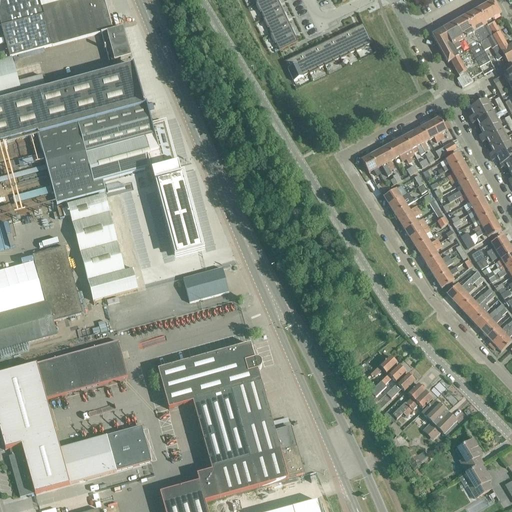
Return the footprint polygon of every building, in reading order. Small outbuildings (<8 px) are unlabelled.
[(38,0),(0,0),(0,26),(6,51),(0,52),(0,60),(51,47),(38,0)] [(106,9),(103,0),(38,0),(41,9),(52,47),(100,34),(112,31),(110,24),(111,24),(107,9),(106,9)] [(282,11),(277,0),(266,0),(256,5),(260,14),(261,14),(264,20),(263,20),(263,21),(282,11)] [(493,2),(477,11),(488,30),(489,30),(493,38),(504,58),(508,64),(511,62),(511,44),(508,47),(492,20),(501,15),(497,9),(493,2)] [(290,27),(282,11),(263,21),(267,30),(268,29),(271,35),(270,36),(290,27)] [(477,11),(464,18),(484,52),(491,48),(492,51),(492,50),(498,61),(504,58),(493,38),(489,30),(488,30),(477,11)] [(464,18),(453,24),(482,74),(485,79),(496,73),(484,52),(464,18)] [(471,80),(482,74),(453,24),(443,30),(471,80)] [(363,26),(347,33),(356,53),(365,48),(365,47),(372,44),(363,26)] [(298,43),(290,27),(270,36),(275,45),(276,45),(279,52),(298,43)] [(112,31),(100,34),(104,48),(103,48),(104,51),(105,50),(109,64),(109,63),(108,57),(109,56),(111,63),(130,57),(122,28),(112,31)] [(471,80),(443,30),(432,36),(436,43),(448,64),(451,62),(460,79),(457,80),(462,89),(473,83),(471,80)] [(356,53),(347,33),(332,41),(341,60),(350,56),(349,55),(355,52),(356,53)] [(341,60),(332,41),(316,48),(325,68),(334,63),(334,62),(340,59),(340,60),(341,60)] [(325,68),(316,48),(300,55),(310,75),(319,71),(318,70),(324,67),(325,68)] [(310,75),(300,55),(284,63),(294,83),(303,78),(303,77),(309,74),(309,75),(310,75)] [(0,145),(28,138),(37,135),(146,107),(135,67),(128,69),(128,68),(46,91),(42,76),(18,83),(12,60),(0,63),(0,145)] [(39,64),(15,70),(18,80),(42,74),(39,64)] [(494,101),(498,108),(503,105),(499,99),(494,101)] [(469,119),(471,123),(492,111),(487,102),(470,111),(473,117),(469,119)] [(150,170),(161,166),(152,129),(146,107),(37,135),(56,205),(104,192),(102,182),(150,170)] [(477,123),(480,129),(497,120),(492,111),(471,123),(472,126),(477,123)] [(439,120),(430,125),(437,138),(440,142),(440,143),(445,140),(441,135),(446,132),(439,120)] [(479,138),(481,141),(502,130),(497,120),(480,129),(484,135),(479,138)] [(161,166),(150,170),(154,185),(157,184),(176,257),(201,251),(182,176),(177,178),(164,125),(152,129),(161,166)] [(430,125),(422,129),(429,142),(434,139),(437,144),(440,142),(437,138),(430,125)] [(422,129),(413,134),(424,154),(428,152),(424,144),(429,142),(422,129)] [(487,142),(490,148),(507,139),(502,130),(481,141),(483,144),(487,142)] [(413,134),(404,139),(414,155),(419,152),(421,157),(425,154),(424,154),(413,134)] [(404,139),(396,143),(406,161),(408,165),(412,163),(410,159),(415,156),(414,155),(404,139)] [(489,156),(491,159),(511,148),(507,139),(490,148),(494,154),(489,156)] [(396,143),(387,148),(394,160),(399,158),(402,163),(406,161),(396,143)] [(452,143),(443,149),(447,156),(448,156),(457,151),(452,143)] [(387,148),(379,152),(390,172),(394,170),(390,163),(394,160),(387,148)] [(497,160),(500,166),(511,159),(511,148),(491,159),(493,162),(497,160)] [(447,156),(443,149),(435,153),(439,160),(447,156)] [(370,157),(377,170),(382,167),(388,178),(392,176),(390,172),(379,152),(370,157)] [(430,154),(425,156),(430,165),(434,163),(430,154)] [(448,167),(443,170),(445,174),(451,171),(464,164),(459,155),(446,162),(448,167)] [(380,175),(377,170),(370,157),(361,161),(368,175),(373,172),(376,177),(380,175)] [(506,167),(509,173),(511,171),(511,159),(500,166),(502,169),(506,167)] [(419,164),(422,170),(429,166),(426,161),(419,164)] [(448,179),(450,183),(468,173),(464,164),(451,171),(453,176),(448,179)] [(428,171),(423,174),(427,182),(433,179),(428,171)] [(457,183),(460,188),(473,181),(468,173),(450,183),(452,186),(457,183)] [(392,178),(393,180),(397,185),(402,182),(398,175),(392,178)] [(417,189),(418,190),(424,186),(418,177),(414,179),(419,187),(417,189)] [(450,205),(459,200),(478,190),(473,181),(460,188),(462,192),(447,200),(450,205)] [(376,188),(381,195),(388,191),(383,184),(376,188)] [(408,193),(414,191),(412,185),(406,187),(408,193)] [(424,186),(418,190),(421,196),(428,192),(424,186)] [(383,198),(389,208),(406,196),(404,192),(399,195),(396,190),(383,198)] [(464,207),(464,208),(483,198),(478,190),(459,200),(461,204),(467,201),(469,205),(464,207)] [(442,197),(439,191),(434,193),(437,200),(442,197)] [(389,208),(394,216),(407,208),(414,203),(408,195),(406,196),(389,208)] [(428,205),(429,206),(434,203),(429,195),(423,199),(428,206),(428,205)] [(124,272),(104,196),(67,206),(93,302),(138,290),(131,270),(124,272)] [(464,208),(469,217),(487,207),(483,198),(464,208)] [(434,203),(429,206),(432,212),(438,209),(434,203)] [(469,217),(473,226),(492,216),(487,207),(469,217)] [(394,216),(400,224),(419,212),(417,208),(409,212),(407,208),(394,216)] [(400,224),(404,232),(417,224),(422,221),(419,216),(421,215),(419,212),(400,224)] [(477,234),(477,235),(497,224),(492,216),(473,226),(476,230),(474,231),(476,235),(477,234)] [(453,225),(453,226),(460,222),(457,217),(451,221),(453,224),(453,225)] [(444,220),(437,224),(441,230),(448,225),(444,220)] [(404,232),(410,241),(427,229),(422,221),(417,224),(404,232)] [(497,224),(477,235),(479,239),(482,237),(484,242),(501,233),(497,224)] [(17,227),(0,227),(0,238),(17,238),(17,227)] [(410,241),(415,249),(428,241),(427,241),(432,238),(429,233),(430,233),(428,229),(427,229),(410,241)] [(445,235),(448,240),(454,237),(451,232),(445,235)] [(460,238),(463,243),(470,239),(467,234),(460,238)] [(487,254),(489,258),(509,246),(504,237),(491,245),(493,249),(487,254)] [(470,239),(463,243),(468,251),(475,247),(470,239)] [(415,249),(420,257),(440,245),(437,241),(430,245),(428,241),(415,249)] [(456,241),(443,249),(445,252),(458,244),(456,241)] [(420,257),(426,266),(438,258),(435,253),(442,249),(440,245),(420,257)] [(498,257),(501,262),(511,255),(511,250),(509,246),(489,258),(491,261),(498,257)] [(53,322),(83,314),(65,247),(33,256),(46,304),(0,316),(0,351),(56,336),(53,322)] [(471,257),(477,266),(485,261),(479,252),(471,257)] [(463,253),(459,256),(463,262),(467,259),(463,253)] [(499,270),(501,273),(511,266),(511,255),(501,262),(497,265),(500,269),(499,270)] [(426,266),(431,273),(451,261),(448,257),(441,262),(438,258),(426,266)] [(431,273),(436,282),(449,274),(446,269),(453,265),(451,261),(431,273)] [(464,264),(468,270),(473,268),(468,261),(464,264)] [(485,261),(477,266),(481,271),(489,266),(485,261)] [(509,274),(511,279),(511,278),(511,266),(501,273),(497,276),(499,280),(509,274)] [(449,274),(436,282),(441,290),(454,282),(451,278),(458,273),(457,271),(458,270),(457,268),(449,274)] [(183,281),(189,304),(229,294),(222,270),(183,281)] [(485,271),(482,273),(485,278),(486,277),(489,281),(495,278),(492,273),(488,275),(485,271)] [(447,297),(454,304),(472,287),(474,285),(480,279),(481,278),(477,274),(461,289),(458,286),(447,297)] [(480,279),(474,285),(477,288),(483,282),(480,279)] [(454,304),(461,311),(472,301),(468,297),(475,290),(472,287),(454,304)] [(461,311),(467,318),(492,295),(489,292),(475,305),(472,301),(461,311)] [(509,292),(501,297),(503,301),(511,296),(509,292)] [(467,318),(474,325),(485,315),(487,314),(490,311),(486,307),(495,298),(492,295),(467,318)] [(481,332),(504,311),(505,310),(502,306),(490,317),(487,314),(485,315),(474,325),(481,332)] [(504,311),(481,332),(488,340),(499,329),(495,326),(496,324),(498,325),(503,320),(502,318),(505,321),(510,317),(504,311)] [(489,346),(492,349),(509,332),(511,331),(508,327),(503,331),(503,332),(502,333),(499,329),(488,340),(491,344),(489,346)] [(511,331),(509,332),(492,349),(494,352),(497,349),(501,354),(511,344),(509,340),(511,338),(511,337),(511,329),(511,330),(511,331)] [(36,366),(0,375),(0,433),(5,451),(9,450),(11,457),(8,458),(20,499),(34,495),(151,463),(141,428),(60,451),(46,401),(127,378),(118,343),(36,366)] [(158,372),(161,384),(168,410),(193,404),(212,472),(196,477),(199,484),(159,495),(163,511),(207,511),(205,504),(304,476),(301,465),(304,464),(303,461),(300,461),(291,428),(274,433),(257,372),(260,371),(261,369),(261,366),(261,363),(259,362),(257,361),(254,361),(250,346),(158,372)] [(386,376),(397,365),(390,357),(370,377),(372,379),(374,378),(375,380),(381,374),(380,373),(382,371),(386,376)] [(399,366),(388,377),(391,381),(395,385),(396,384),(406,374),(399,366)] [(399,384),(387,397),(392,401),(399,394),(397,393),(400,390),(404,394),(413,384),(415,383),(407,375),(399,384)] [(381,385),(371,395),(376,400),(387,390),(385,388),(381,385)] [(404,405),(392,417),(396,422),(403,415),(425,394),(417,386),(407,396),(411,401),(405,406),(404,405)] [(425,394),(403,415),(406,418),(418,407),(422,411),(432,401),(425,394)] [(422,415),(430,424),(423,432),(433,442),(441,434),(443,437),(456,424),(435,403),(422,415)] [(386,414),(382,418),(384,422),(388,426),(393,421),(386,414)] [(394,424),(389,429),(396,437),(402,432),(394,424)] [(460,463),(468,475),(482,467),(477,459),(482,456),(473,441),(458,450),(464,460),(460,463)] [(403,455),(413,471),(421,464),(413,449),(403,455)] [(421,461),(428,457),(426,453),(418,457),(421,461)] [(482,467),(468,475),(466,476),(472,485),(468,487),(475,500),(490,491),(486,484),(491,481),(482,467)] [(278,511),(322,511),(320,507),(320,508),(318,501),(278,511)]
